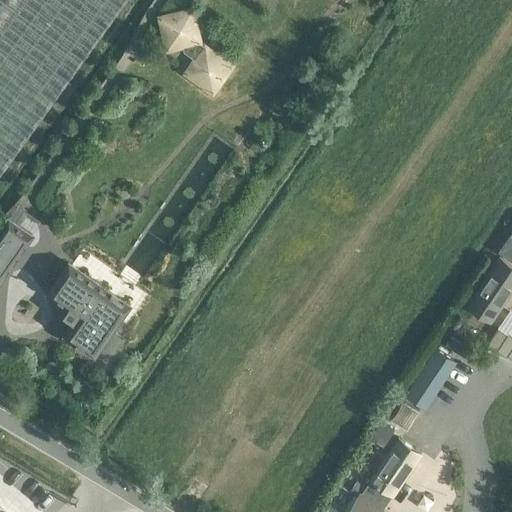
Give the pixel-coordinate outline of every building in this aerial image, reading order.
[(124,0),(0,0),(0,62),(50,97),(124,0)] [(216,93),(238,60),(204,38),(197,4),(159,12),(167,46),(181,55),(196,51),(183,71),(216,93)] [(0,168),(50,97),(0,62),(0,168)] [(0,233),(0,282),(32,237),(9,221),(0,233)] [(511,230),(500,249),(511,257),(511,230)] [(511,288),(511,264),(500,257),(468,304),(491,320),(511,288)] [(46,293),(68,308),(62,317),(71,324),(63,335),(96,358),(100,352),(110,359),(125,339),(114,331),(133,304),(68,259),(46,293)] [(511,330),(511,310),(510,310),(503,326),(511,330)] [(428,406),(459,360),(439,346),(408,392),(428,406)] [(420,411),(402,399),(390,418),(409,429),(420,411)] [(423,453),(400,436),(371,478),(373,480),(363,495),(360,494),(347,511),(387,511),(375,504),(386,489),(395,495),(423,453)]
